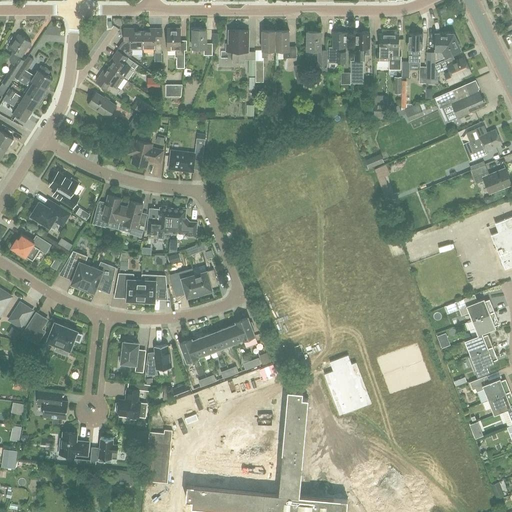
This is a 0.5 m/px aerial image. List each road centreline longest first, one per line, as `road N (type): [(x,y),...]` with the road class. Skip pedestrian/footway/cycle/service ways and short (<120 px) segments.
road 1 (residential): [(110,316),(174,319),(232,302),(237,287),(202,198),(102,172),(40,140)]
road 2 (residential): [(151,8),(393,11),(428,0)]
road 3 (residential): [(97,313),(91,411),(110,316)]
